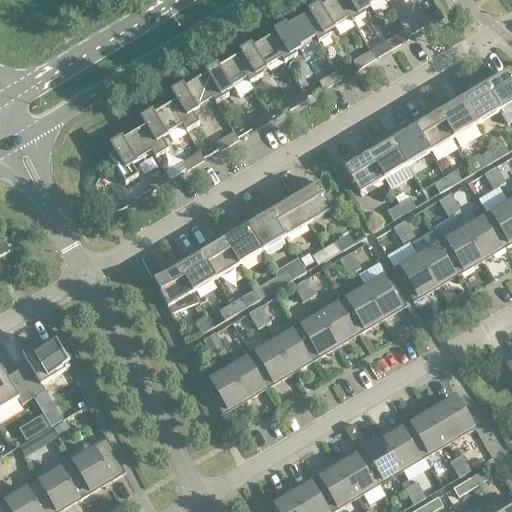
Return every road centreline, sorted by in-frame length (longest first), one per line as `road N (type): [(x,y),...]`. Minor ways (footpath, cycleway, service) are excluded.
road 1 (residential): [(82,274),(511,20)]
road 2 (residential): [(198,502),(511,315)]
road 3 (residential): [(198,502),(82,274)]
road 4 (secondary): [(59,118),(254,0)]
road 5 (secondary): [(186,0),(37,85)]
